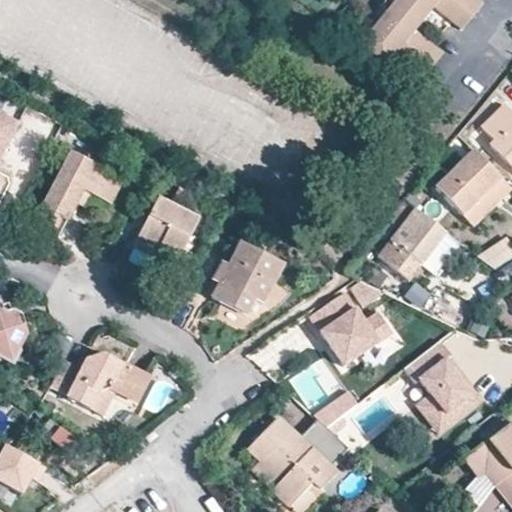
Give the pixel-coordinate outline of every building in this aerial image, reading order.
[(479,2),(476,0),(383,0),(384,0),(382,6),(385,12),(368,34),(363,32),(359,33),(356,34),(349,43),(383,70),(390,61),(393,57),(418,77),(438,51),(414,32),(416,29),(431,11),(433,8),(458,27),(479,2)] [(462,31),(483,5),(479,2),(458,27),(462,31)] [(422,80),(442,55),(438,51),(418,77),(422,80)] [(511,111),(505,105),(481,128),(494,141),(489,146),(511,169),(511,111)] [(0,157),(17,125),(0,116),(0,157)] [(511,191),(473,152),(435,189),(463,217),(488,193),(498,203),(511,191)] [(109,205),(122,180),(71,153),(32,227),(57,240),(76,203),(82,191),(109,205)] [(109,205),(82,191),(76,203),(103,216),(109,205)] [(498,203),(488,193),(463,217),(473,228),(498,203)] [(175,267),(199,221),(157,199),(132,247),(153,258),(154,256),(175,267)] [(445,235),(446,234),(414,209),(403,200),(387,220),(400,230),(377,258),(408,282),(445,235)] [(431,273),(455,242),(445,235),(422,266),(431,273)] [(488,273),(511,259),(511,252),(505,240),(478,254),(488,273)] [(262,305),(284,265),(240,242),(228,266),(218,285),(211,299),(247,317),(255,302),(262,305)] [(218,285),(228,266),(222,263),(212,282),(218,285)] [(383,295),(361,284),(353,290),(366,307),(383,295)] [(421,311),(431,296),(413,285),(403,299),(421,311)] [(346,295),(311,319),(346,369),(394,336),(380,315),(367,325),(346,295)] [(17,341),(25,326),(22,317),(11,311),(7,312),(2,311),(1,306),(0,305),(0,357),(13,364),(20,350),(17,341)] [(451,357),(440,343),(405,369),(417,384),(421,381),(432,395),(416,406),(432,427),(445,416),(452,424),(479,404),(446,361),(451,357)] [(151,379),(104,354),(86,361),(66,399),(90,411),(103,387),(114,392),(138,405),(151,379)] [(102,418),(114,392),(103,387),(90,411),(102,418)] [(353,390),(331,406),(340,419),(362,402),(353,390)] [(331,406),(314,419),(326,429),(340,419),(331,406)] [(76,437),(50,415),(38,429),(64,451),(76,437)] [(432,427),(438,435),(452,424),(445,416),(432,427)] [(320,492),(336,475),(328,467),(297,437),(277,419),(248,450),(260,461),(281,481),(271,492),(290,509),(312,485),(320,492)] [(326,429),(314,419),(297,437),(328,467),(346,448),(326,429)] [(511,425),(511,424),(463,462),(477,481),(484,475),(494,488),(504,480),(511,490),(511,425)] [(39,484),(47,469),(6,446),(0,457),(0,483),(23,496),(32,480),(39,484)] [(281,481),(260,461),(250,472),(271,492),(281,481)] [(511,490),(504,480),(494,488),(511,510),(511,490)] [(293,511),(301,511),(320,492),(312,485),(290,509),(293,511)]
